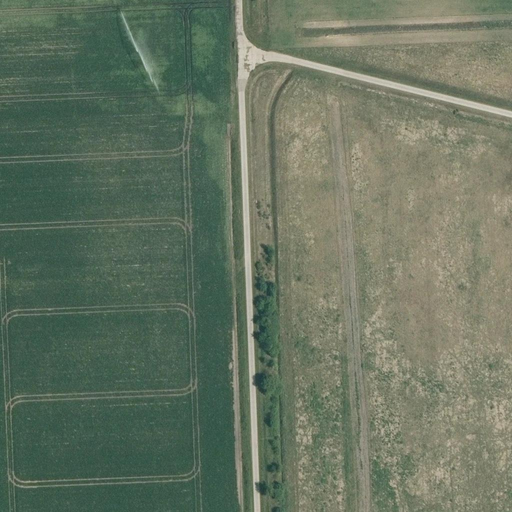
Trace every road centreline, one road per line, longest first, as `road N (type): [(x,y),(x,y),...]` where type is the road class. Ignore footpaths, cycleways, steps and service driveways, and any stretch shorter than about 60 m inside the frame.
road 1 (track): [(240,52),(256,511)]
road 2 (track): [(511,115),(240,52)]
